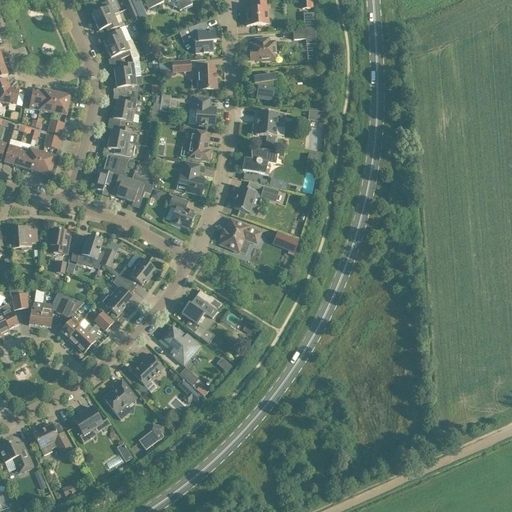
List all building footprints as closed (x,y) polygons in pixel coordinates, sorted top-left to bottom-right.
[(95,23),(114,15),(119,13),(113,0),(107,0),(107,1),(101,4),(102,6),(97,8),(98,12),(92,15),(95,23)] [(123,0),(127,9),(134,7),(130,0),(123,0)] [(162,2),(166,0),(144,0),(145,2),(145,3),(144,6),(147,7),(148,10),(163,4),(162,2)] [(174,0),(176,2),(174,7),(179,9),(180,11),(182,10),(186,12),(187,8),(192,6),(190,2),(194,0),(174,0)] [(301,0),(302,10),(310,9),(309,0),(301,0)] [(245,24),(246,24),(247,27),(269,25),(267,1),(251,2),(251,9),(245,10),(246,19),(244,20),(245,24)] [(127,9),(133,23),(140,20),(134,7),(127,9)] [(313,12),(304,13),(305,30),(314,29),(314,21),(313,12)] [(114,15),(95,23),(99,32),(106,29),(108,33),(117,29),(119,28),(114,15)] [(133,23),(139,37),(146,34),(140,20),(133,23)] [(188,42),(193,41),(194,41),(195,55),(204,54),(214,53),(213,44),(216,43),(215,31),(211,31),(208,35),(205,32),(208,28),(206,22),(188,30),(183,32),(188,42)] [(316,44),(314,29),(305,30),(292,31),(293,41),(305,40),(306,45),(316,44)] [(103,42),(107,51),(126,43),(120,31),(118,32),(109,36),(110,39),(103,42)] [(139,37),(147,56),(147,55),(154,54),(146,34),(139,37)] [(268,39),(265,39),(255,40),(255,45),(251,46),(251,51),(250,51),(250,53),(249,54),(249,59),(250,60),(250,61),(259,60),(260,62),(269,61),(275,61),(274,52),(276,52),(275,42),(269,43),(268,39)] [(131,55),(132,60),(138,58),(139,58),(132,40),(126,43),(107,51),(111,60),(118,57),(119,60),(129,56),(131,55)] [(114,71),(115,80),(135,78),(141,77),(138,58),(132,60),(133,65),(121,66),(121,70),(114,71)] [(172,63),(173,73),(190,72),(190,62),(172,63)] [(215,67),(205,68),(198,68),(199,91),(216,90),(215,67)] [(256,98),(266,99),(273,100),(275,83),(277,82),(276,75),(253,79),(254,86),(258,85),(258,88),(257,88),(256,98)] [(135,78),(115,80),(116,90),(124,89),(124,93),(134,92),(137,91),(136,85),(142,84),(141,79),(135,79),(135,78)] [(0,100),(10,89),(6,80),(0,81),(0,100)] [(154,97),(157,97),(161,97),(161,94),(160,94),(160,86),(151,85),(151,95),(155,95),(154,97)] [(10,89),(0,100),(0,103),(17,106),(17,101),(19,91),(10,89)] [(29,109),(39,111),(42,93),(32,92),(31,101),(29,109)] [(39,111),(53,114),(56,95),(51,94),(51,93),(43,92),(42,93),(39,111)] [(56,95),(53,114),(66,116),(70,97),(62,95),(62,96),(56,95)] [(154,104),(151,118),(158,119),(160,105),(161,97),(157,97),(155,104),(154,104)] [(161,106),(168,107),(170,98),(162,97),(161,106)] [(196,126),(204,126),(214,127),(216,109),(209,108),(210,99),(200,99),(195,98),(194,110),(197,111),(196,126)] [(116,102),(114,111),(134,115),(137,102),(124,99),(123,103),(116,102)] [(134,115),(114,111),(113,120),(120,121),(119,126),(129,127),(132,128),(134,115)] [(308,121),(324,123),(325,113),(308,111),(308,121)] [(285,115),(278,114),(258,112),(256,136),(276,138),(277,124),(284,125),(285,115)] [(151,118),(148,133),(154,134),(156,134),(158,119),(151,118)] [(41,124),(37,122),(33,121),(31,127),(39,130),(41,124)] [(51,121),(49,126),(63,130),(64,124),(51,121)] [(63,130),(49,126),(48,132),(61,136),(63,130)] [(111,131),(109,140),(128,144),(131,131),(129,130),(119,129),(118,133),(111,131)] [(188,142),(187,149),(190,149),(188,158),(188,159),(199,161),(209,162),(211,152),(207,151),(209,135),(200,133),(193,132),(191,142),(188,142)] [(47,135),(45,141),(59,144),(61,139),(51,136),(47,135)] [(128,144),(109,140),(107,150),(115,151),(114,155),(126,157),(126,156),(133,157),(135,145),(128,144)] [(59,144),(45,141),(44,147),(58,150),(59,144)] [(4,163),(13,166),(19,149),(9,146),(7,154),(4,163)] [(155,146),(155,153),(164,155),(165,147),(155,146)] [(13,166),(23,169),(28,152),(19,149),(13,166)] [(32,170),(37,172),(42,154),(29,150),(28,152),(23,169),(31,171),(32,170)] [(242,171),(249,173),(248,174),(253,175),(253,172),(268,175),(271,165),(275,166),(277,156),(275,155),(273,153),(270,152),(268,152),(265,151),(262,151),(259,151),(256,151),(254,152),(251,153),(251,161),(245,160),(244,164),(242,171)] [(322,155),(309,153),(307,164),(316,166),(316,169),(319,169),(322,155)] [(42,154),(37,172),(42,174),(42,175),(50,177),(56,158),(42,154)] [(144,163),(152,164),(153,157),(145,156),(144,163)] [(118,164),(120,159),(120,158),(114,157),(112,165),(110,164),(108,165),(106,173),(99,171),(97,177),(93,190),(102,193),(105,186),(109,187),(112,175),(115,176),(118,164)] [(157,158),(153,166),(162,170),(165,161),(157,158)] [(200,167),(185,163),(184,163),(181,175),(180,175),(178,185),(187,187),(185,193),(201,196),(202,194),(203,194),(204,190),(203,188),(205,181),(197,179),(200,167)] [(91,172),(90,175),(97,177),(99,171),(92,169),(91,172)] [(134,175),(132,181),(125,200),(133,203),(136,196),(140,197),(143,198),(145,193),(150,195),(153,188),(152,181),(134,175)] [(116,197),(125,200),(131,181),(119,177),(118,179),(114,188),(118,190),(116,197)] [(269,179),(268,186),(281,189),(283,182),(269,179)] [(263,189),(261,194),(256,193),(249,191),(240,188),(233,209),(254,215),(259,197),(276,202),(278,194),(263,189)] [(154,190),(152,198),(159,200),(162,193),(154,190)] [(194,216),(192,215),(193,212),(185,209),(188,203),(173,197),(169,206),(176,209),(170,224),(180,228),(180,226),(189,230),(190,227),(191,227),(193,224),(192,223),(194,216)] [(225,228),(223,232),(219,242),(221,243),(220,245),(239,253),(244,240),(256,244),(260,234),(249,229),(249,228),(230,220),(227,229),(225,228)] [(30,228),(25,229),(25,226),(18,226),(19,229),(11,230),(13,249),(20,249),(22,251),(24,252),(26,252),(28,250),(29,248),(31,248),(31,245),(38,244),(37,231),(30,231),(30,228)] [(53,230),(52,240),(51,246),(55,247),(54,253),(67,256),(70,237),(65,237),(65,232),(53,230)] [(85,257),(94,260),(92,267),(99,270),(101,265),(103,260),(106,254),(99,252),(102,242),(98,241),(98,239),(93,237),(91,239),(87,237),(83,249),(74,246),(71,261),(82,264),(85,257)] [(288,238),(283,249),(294,254),(299,242),(288,238)] [(118,276),(121,278),(128,284),(132,279),(142,286),(145,282),(147,284),(157,271),(141,259),(136,265),(138,266),(134,272),(126,266),(118,276)] [(103,260),(101,265),(109,269),(111,263),(103,260)] [(55,273),(64,275),(66,264),(57,262),(55,273)] [(69,264),(66,273),(73,275),(75,266),(69,264)] [(126,310),(129,307),(135,300),(124,290),(127,286),(117,278),(113,283),(118,288),(110,297),(111,299),(105,306),(111,310),(110,311),(117,317),(125,309),(126,310)] [(17,290),(19,296),(21,310),(28,309),(26,294),(24,295),(23,289),(17,290)] [(36,291),(35,301),(43,302),(44,292),(36,291)] [(181,315),(189,320),(205,331),(200,338),(209,344),(215,336),(207,331),(215,320),(213,319),(223,305),(210,297),(210,298),(200,291),(190,306),(188,304),(181,315)] [(57,294),(56,298),(61,301),(62,299),(69,302),(70,298),(62,295),(57,294)] [(21,310),(19,296),(12,297),(14,311),(21,310)] [(56,313),(62,316),(69,302),(62,299),(61,301),(56,313)] [(60,332),(68,339),(80,327),(81,326),(76,321),(79,318),(72,312),(75,305),(69,302),(62,316),(68,319),(69,318),(71,320),(67,324),(60,332)] [(29,326),(40,328),(42,310),(43,304),(35,303),(33,304),(32,308),(31,308),(29,326)] [(42,310),(40,328),(51,329),(53,311),(52,311),(52,307),(51,305),(43,304),(42,310)] [(1,316),(9,331),(19,326),(8,305),(0,308),(0,312),(1,315),(0,315),(1,316)] [(103,312),(98,317),(109,327),(114,323),(103,312)] [(0,337),(10,332),(9,331),(1,316),(0,316),(0,337)] [(109,327),(98,317),(94,322),(105,332),(109,327)] [(247,324),(243,330),(250,335),(254,329),(247,324)] [(67,340),(75,348),(87,335),(93,329),(89,325),(84,331),(80,327),(68,339),(67,340)] [(87,335),(75,348),(82,354),(84,354),(95,342),(92,339),(95,336),(98,329),(95,326),(87,335)] [(169,354),(177,361),(184,367),(201,347),(186,335),(184,337),(172,327),(159,342),(171,352),(169,354)] [(151,381),(163,369),(149,355),(142,362),(143,363),(132,374),(145,387),(151,393),(157,387),(151,381)] [(198,381),(186,369),(180,374),(192,387),(198,381)] [(103,399),(110,408),(116,415),(121,421),(129,414),(124,409),(136,399),(122,380),(113,387),(115,390),(103,399)] [(188,404),(192,399),(198,405),(203,400),(188,386),(183,391),(187,395),(182,399),(188,404)] [(74,420),(79,428),(83,435),(102,424),(92,408),(74,420)] [(63,433),(58,436),(52,425),(33,434),(37,443),(41,451),(44,456),(52,452),(51,450),(56,447),(62,458),(74,451),(63,433)] [(153,425),(152,433),(162,435),(164,427),(153,425)] [(14,442),(10,444),(0,448),(0,451),(5,463),(12,460),(18,475),(33,468),(23,444),(16,447),(14,442)] [(133,458),(124,444),(117,448),(126,463),(133,458)] [(39,471),(34,473),(38,483),(41,490),(46,488),(43,481),(39,471)] [(62,490),(66,497),(78,491),(75,484),(62,490)]
